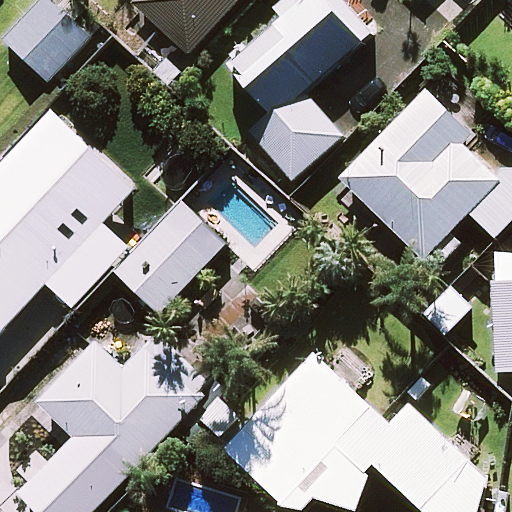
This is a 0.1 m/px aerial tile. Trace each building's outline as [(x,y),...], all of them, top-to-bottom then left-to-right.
[(93,40),(53,0),(48,0),(9,39),(51,82),(93,40)] [(245,0),(147,0),(140,8),(195,57),(245,0)] [(376,36),(343,0),(292,0),(280,12),(287,20),(235,67),(277,115),(255,135),(297,182),(346,139),(308,96),(376,36)] [(476,136),(430,93),(345,181),(429,261),(473,214),(499,239),(511,224),(511,167),(501,179),(466,146),(476,136)] [(0,333),(145,177),(61,100),(0,166),(0,333)] [(229,245),(186,204),(120,274),(163,314),(229,245)] [(511,283),(489,285),(492,376),(511,375),(511,283)] [(447,338),(473,308),(450,288),(424,318),(447,338)] [(216,388),(161,334),(127,369),(102,345),(44,404),(80,439),(63,457),(107,500),(216,388)] [(222,450),(274,505),(296,511),(297,511),(309,501),(341,511),(349,511),(363,492),(360,475),(367,465),(416,511),(472,511),(484,477),(414,403),(385,430),(317,359),(222,450)] [(205,456),(241,419),(216,395),(188,424),(194,429),(186,437),(205,456)]
